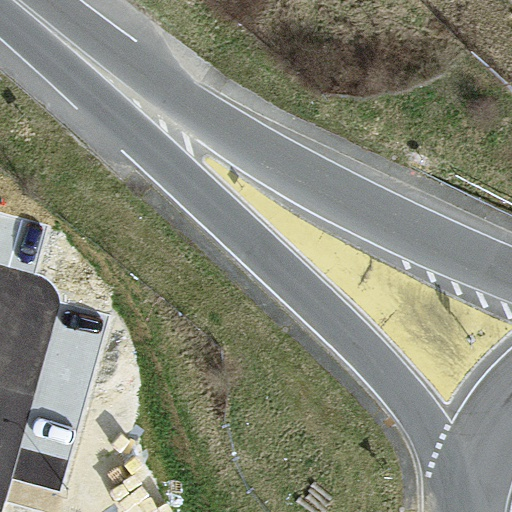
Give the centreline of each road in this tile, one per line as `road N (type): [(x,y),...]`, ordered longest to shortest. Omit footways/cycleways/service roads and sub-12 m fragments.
road 1 (trunk): [(26,11),(113,109),(385,372),(467,488)]
road 2 (trunk): [(511,278),(288,169),(26,11)]
